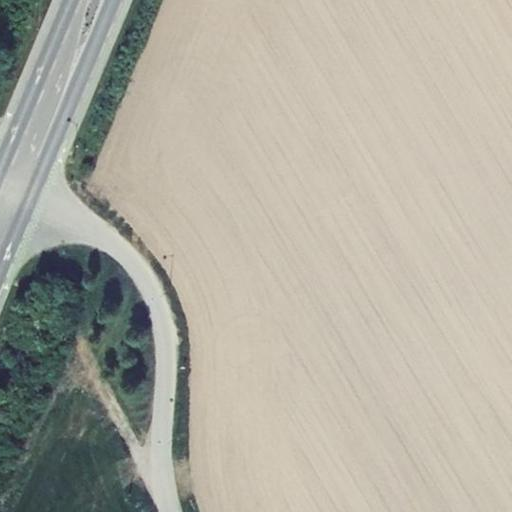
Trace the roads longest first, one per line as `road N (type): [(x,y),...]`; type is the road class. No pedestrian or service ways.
road 1 (unclassified): [(32,195),(119,249),(156,297),(167,354),(161,436),(173,511)]
road 2 (tertiary): [(32,195),(112,0)]
road 3 (tertiary): [(71,0),(0,169)]
